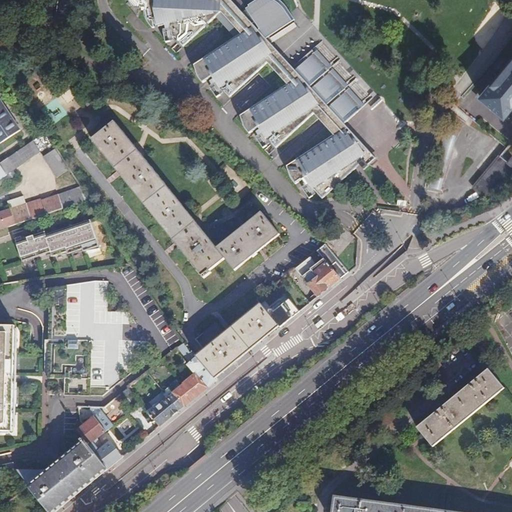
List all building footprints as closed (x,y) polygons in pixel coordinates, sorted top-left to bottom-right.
[(288,10),(281,2),(278,0),(130,0),(133,4),(135,7),(144,7),(144,9),(145,13),(149,21),(152,26),(165,24),(169,23),(172,38),(174,36),(182,45),(219,11),(230,22),(240,33),(231,39),(193,63),(197,74),(202,81),(211,75),(213,78),(220,88),(221,87),(228,96),(266,62),(286,84),(240,114),(241,121),(243,124),(247,133),(257,127),(259,130),(262,134),(266,139),(268,138),(275,147),(311,113),(321,123),(331,135),(325,139),(286,166),(289,175),(294,184),(303,178),(305,180),(313,192),(314,191),(321,199),(346,176),(355,168),(347,157),(350,155),(351,156),(357,150),(362,145),(343,124),(365,102),(365,101),(350,84),(349,83),(333,65),(332,64),(316,45),(293,66),(285,59),(271,43),(274,41),(298,25),(288,10)] [(173,39),(172,38),(169,23),(165,24),(166,28),(163,28),(165,40),(173,39)] [(491,106),(504,116),(511,106),(511,57),(494,78),(480,96),(487,102),(491,106)] [(222,92),(220,88),(213,78),(209,80),(211,84),(209,86),(215,96),(222,92)] [(0,104),(0,142),(18,130),(0,104)] [(112,123),(90,141),(204,278),(211,272),(209,271),(225,258),(235,270),(279,233),(261,212),(217,248),(112,123)] [(262,134),(259,130),(255,132),(257,135),(256,137),(263,147),(269,143),(266,139),(262,134)] [(39,151),(32,140),(8,157),(15,168),(39,151)] [(347,157),(355,168),(356,166),(361,171),(369,163),(374,159),(362,145),(357,150),(351,156),(350,155),(347,157)] [(69,169),(56,148),(43,156),(56,176),(69,169)] [(511,166),(508,163),(511,158),(511,153),(508,150),(474,188),(485,198),(511,176),(511,166)] [(313,192),(305,180),(302,183),(303,186),(301,188),(308,198),(315,194),(313,192)] [(0,229),(89,200),(81,187),(41,201),(39,200),(25,205),(22,197),(7,202),(9,210),(0,213),(0,229)] [(42,236),(12,246),(18,262),(48,251),(51,258),(65,253),(66,255),(80,250),(81,254),(100,247),(90,221),(43,238),(42,236)] [(348,272),(325,244),(316,250),(322,258),(320,260),(313,253),(295,268),(319,296),(348,272)] [(96,283),(50,289),(49,380),(65,380),(65,396),(105,397),(122,383),(130,315),(110,314),(110,283),(96,283)] [(254,290),(259,297),(267,290),(262,284),(254,290)] [(280,297),(266,309),(279,325),(281,327),(300,311),(290,299),(285,303),(280,297)] [(203,351),(197,356),(216,379),(223,373),(279,325),(266,309),(261,303),(222,335),(213,325),(202,333),(211,344),(203,351)] [(0,430),(12,430),(15,325),(0,324),(0,430)] [(191,362),(197,356),(193,351),(191,352),(185,343),(180,347),(191,362)] [(161,426),(217,380),(216,379),(197,356),(191,362),(188,364),(198,376),(187,386),(186,384),(162,404),(162,406),(152,416),(161,426)] [(506,389),(489,369),(416,429),(433,448),(506,389)] [(139,401),(129,388),(122,394),(132,407),(139,401)] [(99,412),(94,417),(105,431),(111,426),(99,412)] [(103,463),(109,469),(124,457),(114,446),(110,441),(109,442),(107,440),(102,446),(103,447),(100,450),(94,442),(106,432),(105,431),(94,417),(84,425),(77,430),(82,436),(103,463)] [(139,429),(131,436),(136,441),(143,434),(139,429)] [(81,441),(67,453),(74,462),(67,468),(76,480),(89,470),(91,473),(103,463),(82,436),(79,438),(81,441)] [(128,454),(133,449),(126,441),(121,445),(128,454)] [(128,454),(121,445),(119,443),(114,446),(124,457),(128,454)] [(47,507),(51,511),(56,511),(109,469),(103,463),(91,473),(89,470),(76,480),(67,468),(74,462),(67,453),(45,471),(39,476),(57,499),(47,507)] [(30,483),(39,476),(45,471),(19,470),(30,483)] [(30,483),(28,485),(47,507),(57,499),(39,476),(30,483)] [(452,511),(334,496),(332,511),(452,511)]
